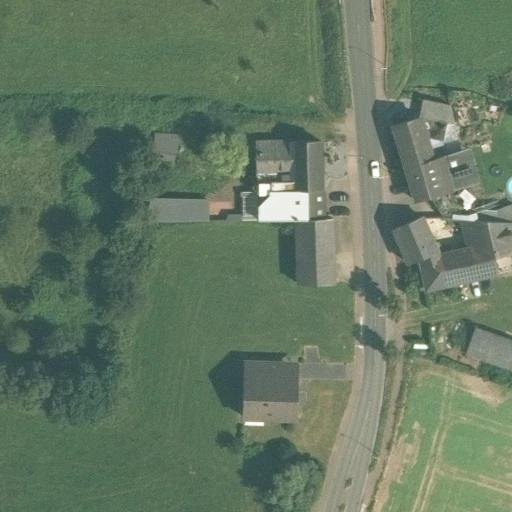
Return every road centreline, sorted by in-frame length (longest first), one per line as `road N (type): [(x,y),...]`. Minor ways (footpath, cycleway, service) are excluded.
road 1 (tertiary): [(344,511),(368,409),(375,302),(355,0)]
road 2 (track): [(170,121),(0,118)]
